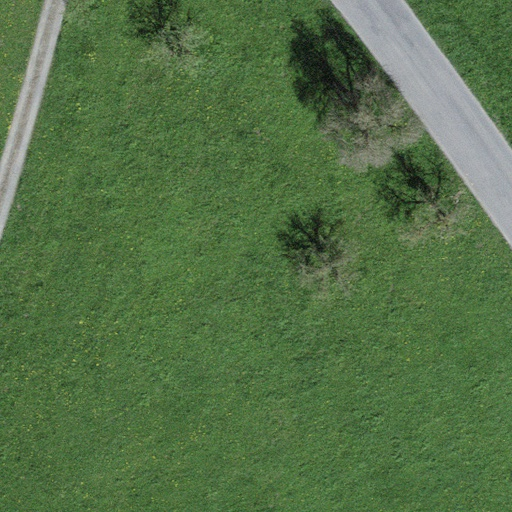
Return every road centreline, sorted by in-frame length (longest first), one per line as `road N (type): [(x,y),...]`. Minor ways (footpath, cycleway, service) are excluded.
road 1 (unclassified): [(511,213),(344,0)]
road 2 (track): [(0,216),(58,0)]
